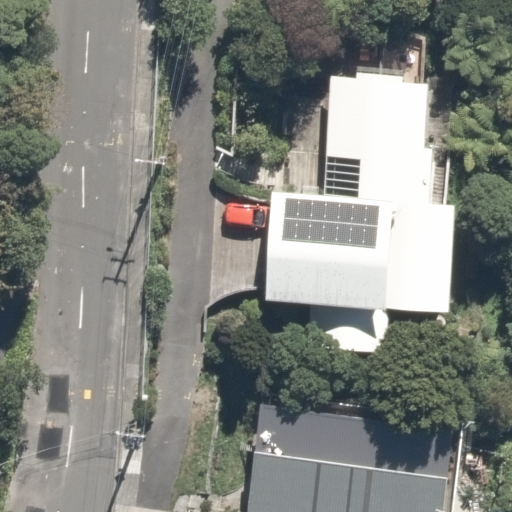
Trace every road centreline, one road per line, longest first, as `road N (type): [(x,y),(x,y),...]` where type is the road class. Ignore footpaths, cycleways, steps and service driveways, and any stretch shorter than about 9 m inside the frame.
road 1 (residential): [(61,511),(80,144)]
road 2 (residential): [(80,144),(15,280),(0,331)]
road 3 (residential): [(80,144),(98,0)]
